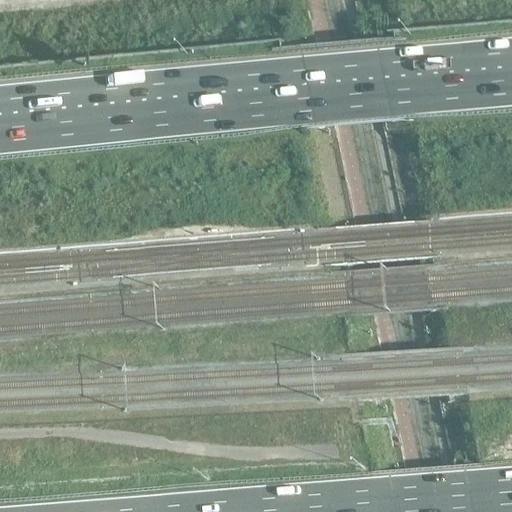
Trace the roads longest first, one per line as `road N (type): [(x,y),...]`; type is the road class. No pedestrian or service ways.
road 1 (motorway): [(511,76),(0,122)]
road 2 (motorway): [(347,0),(0,36)]
road 3 (motorway): [(344,511),(511,499)]
road 4 (motorway): [(0,497),(134,511)]
